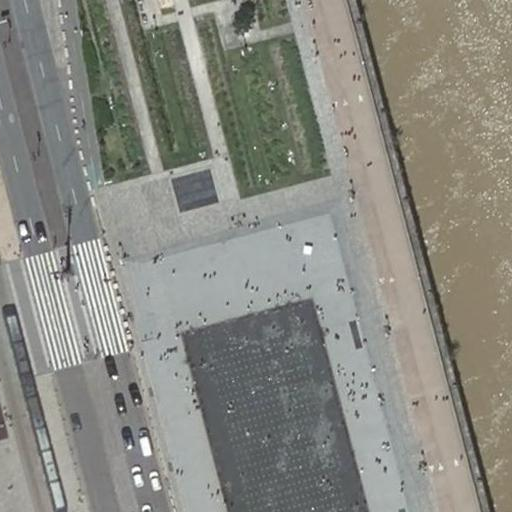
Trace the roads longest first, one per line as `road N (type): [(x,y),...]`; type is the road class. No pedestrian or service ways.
road 1 (secondary): [(158,511),(23,0)]
road 2 (secondary): [(0,102),(106,511)]
